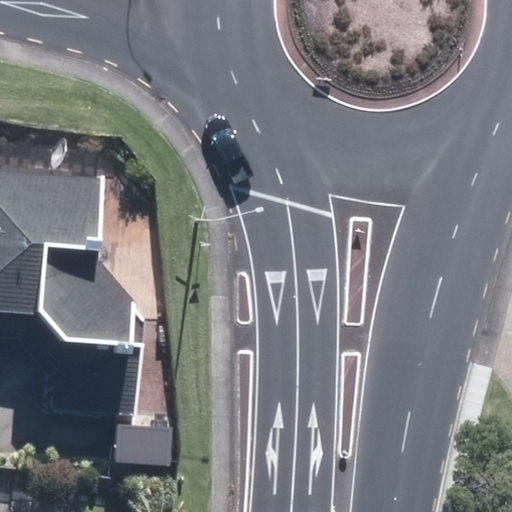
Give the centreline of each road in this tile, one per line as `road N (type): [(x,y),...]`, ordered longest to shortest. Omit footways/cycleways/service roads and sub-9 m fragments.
road 1 (secondary): [(319,511),(279,205),(244,109)]
road 2 (secondary): [(467,147),(358,511)]
road 3 (secondary): [(467,147),(421,167),(372,173),(324,165),(280,143),(244,109)]
road 4 (tertiary): [(217,58),(0,6)]
